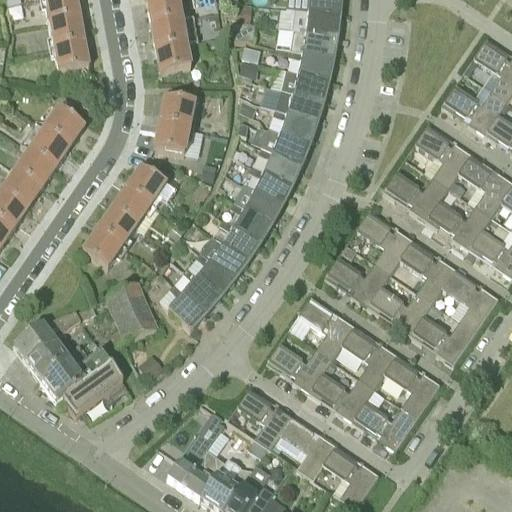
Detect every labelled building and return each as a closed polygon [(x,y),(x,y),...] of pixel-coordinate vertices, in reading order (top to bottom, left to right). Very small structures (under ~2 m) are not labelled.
[(47,29),(79,23),(74,0),(61,0),(42,4),(47,29)] [(149,31),(180,25),(175,0),(173,0),(145,5),(149,31)] [(308,18),(339,21),(340,0),(286,0),(286,3),(288,2),(309,4),(308,18)] [(305,39),(336,44),(339,21),(308,18),(295,17),(294,23),(307,25),(305,39)] [(52,54),(83,49),(79,23),(47,29),(52,54)] [(154,55),(185,49),(180,25),(149,31),(154,55)] [(243,48),(250,51),(253,32),(244,30),(227,32),(230,51),(243,48)] [(289,58),(333,66),(336,44),(305,39),(292,37),(289,58)] [(507,109),(511,101),(511,64),(485,46),(473,65),(500,84),(490,98),(507,109)] [(52,54),(56,79),(88,73),(83,49),(52,54)] [(159,81),(189,75),(185,49),(154,55),(159,81)] [(246,53),(241,80),(256,83),(261,56),(246,53)] [(297,80),(328,86),(333,66),(289,58),(288,64),(300,67),(297,80)] [(280,97),(323,106),(328,86),(297,80),(285,77),(280,97)] [(484,142),(497,123),(507,109),(490,98),(481,112),(453,94),(441,113),(484,142)] [(286,120),(317,128),(323,106),(280,97),(278,103),(290,107),(286,120)] [(158,129),(189,136),(194,110),(163,104),(158,129)] [(43,136),(69,155),(83,133),(57,115),(43,136)] [(280,140),(309,151),(317,128),(286,120),(274,116),(272,123),(284,127),(280,140)] [(511,161),(511,133),(497,123),(484,142),(511,161)] [(153,155),(184,161),(189,136),(158,129),(153,155)] [(458,181),(463,174),(471,162),(427,133),(414,151),(442,170),(432,184),(448,195),(458,181)] [(54,176),(69,155),(43,136),(28,158),(54,176)] [(272,159),(301,172),(309,151),(280,140),(268,136),(260,154),(272,159)] [(292,192),(301,172),(272,159),(260,154),(257,161),(269,166),(263,179),(292,192)] [(41,195),(54,176),(28,158),(15,177),(41,195)] [(491,224),(501,210),(511,193),(511,190),(471,162),(463,174),(458,181),(484,199),(474,213),(491,224)] [(125,195),(151,213),(166,192),(140,173),(125,195)] [(282,212),(292,192),(263,179),(252,173),(249,179),(260,185),(254,197),(282,212)] [(0,199),(26,217),(41,195),(15,177),(0,199)] [(426,229),(439,210),(448,195),(432,184),(422,198),(395,180),(382,199),(426,229)] [(272,230),(282,212),(254,197),(242,191),(239,197),(251,204),(244,216),(272,230)] [(511,193),(501,210),(511,217),(511,193)] [(137,234),(151,213),(125,195),(111,215),(137,234)] [(0,199),(0,230),(12,238),(26,217),(0,199)] [(260,250),(272,230),(244,216),(233,209),(229,215),(240,222),(233,234),(260,250)] [(469,257),(481,239),(491,224),(474,213),(465,227),(439,210),(426,229),(469,257)] [(96,236),(123,255),(137,234),(111,215),(96,236)] [(390,281),(400,267),(412,248),(369,219),(356,237),(383,256),(373,270),(390,281)] [(248,269),(260,250),(233,234),(222,227),(219,232),(229,240),(221,251),(248,269)] [(0,254),(12,238),(0,230),(0,254)] [(81,258),(108,276),(123,255),(96,236),(81,258)] [(481,239),(469,257),(511,286),(511,285),(511,249),(507,256),(481,239)] [(248,269),(221,251),(211,244),(207,249),(217,257),(209,268),(234,287),(248,269)] [(433,310),(442,296),(455,277),(412,248),(400,267),(426,285),(416,299),(433,310)] [(234,287),(209,268),(199,260),(195,265),(204,274),(196,284),(220,305),(234,287)] [(368,314),(380,296),(390,281),(373,270),(364,284),(337,266),(324,285),(368,314)] [(205,322),(220,305),(196,284),(186,276),(182,281),(191,290),(182,300),(196,313),(205,322)] [(459,328),(475,339),(498,306),(455,277),(442,296),(468,314),(459,328)] [(190,338),(205,322),(196,313),(182,300),(173,291),(168,296),(177,305),(167,316),(190,338)] [(116,353),(155,335),(135,292),(106,305),(120,337),(110,341),(116,353)] [(410,343),(423,325),(433,310),(416,299),(406,313),(380,296),(368,314),(410,343)] [(332,368),(341,353),(354,334),(310,305),(297,324),(325,342),(315,356),(332,368)] [(28,372),(57,352),(52,345),(79,327),(75,318),(41,331),(13,352),(28,372)] [(453,372),(463,357),(475,339),(459,328),(449,342),(423,325),(410,343),(453,372)] [(374,397),(384,382),(397,363),(354,334),(341,353),(367,371),(358,385),(374,397)] [(28,372),(39,387),(68,366),(57,352),(28,372)] [(309,401),(322,382),(332,368),(315,356),(305,371),(278,352),(265,371),(309,401)] [(62,406),(109,371),(110,370),(101,356),(75,376),(68,366),(39,387),(56,410),(62,406)] [(151,383),(164,372),(154,360),(141,371),(151,383)] [(400,414),(417,425),(440,392),(397,363),(384,382),(410,400),(400,414)] [(62,406),(75,424),(122,389),(109,371),(62,406)] [(352,430),(365,411),(374,397),(358,385),(348,399),(322,382),(309,401),(352,430)] [(270,459),(280,444),(293,425),(249,395),(236,414),(264,433),(253,447),(270,459)] [(352,430),(395,459),(417,425),(400,414),(391,428),(365,411),(352,430)] [(221,436),(223,432),(219,429),(222,426),(212,419),(207,427),(221,436)] [(313,487),(323,473),(335,454),(293,425),(280,444),(306,461),(296,476),(313,487)] [(166,486),(199,507),(210,493),(191,480),(206,457),(207,456),(193,447),(166,486)] [(339,505),(349,511),(358,511),(378,483),(335,454),(323,473),(349,490),(339,505)] [(199,507),(205,511),(228,511),(249,483),(251,479),(238,476),(240,473),(229,466),(226,470),(206,457),(191,480),(210,493),(199,507)] [(265,511),(271,504),(274,499),(264,492),(263,493),(249,483),(228,511),(265,511)]
